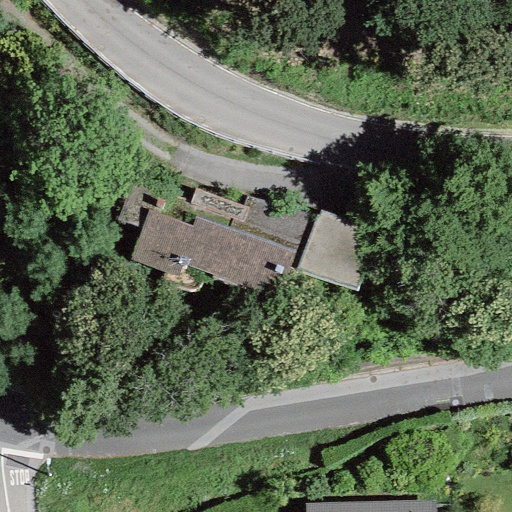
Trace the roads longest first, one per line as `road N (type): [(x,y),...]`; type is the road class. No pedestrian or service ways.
road 1 (unclassified): [(511,384),(155,433),(61,437),(0,417)]
road 2 (unclassified): [(79,0),(112,37),(214,103),(304,135),(415,157),(511,162)]
